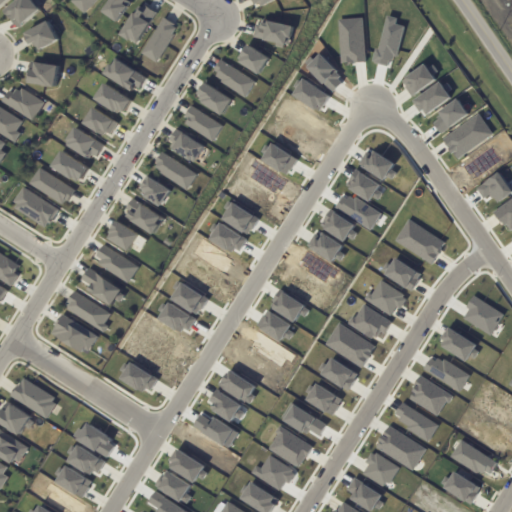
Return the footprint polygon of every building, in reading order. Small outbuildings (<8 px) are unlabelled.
[(0,0),(0,8),(12,0),(0,0)] [(18,0),(5,12),(20,29),(41,10),(31,0),(18,0)] [(74,0),(72,2),(85,14),(98,0),(74,0)] [(118,23),(133,1),(131,0),(111,0),(103,13),(118,23)] [(277,0),(253,0),(257,9),(277,0)] [(156,13),(139,5),(122,37),(139,45),(156,13)] [(157,63),(179,28),(164,18),(141,53),(157,63)] [(253,39),(288,47),(292,26),(265,21),(264,27),(256,25),(253,39)] [(27,32),(35,52),(58,43),(50,23),(27,32)] [(270,57),(247,47),(239,64),(262,74),(270,57)] [(137,94),(147,78),(115,58),(104,74),(137,94)] [(247,97),(256,81),(220,61),(211,76),(247,97)] [(58,65),(31,63),(29,84),(56,87),(58,65)] [(96,100),(124,116),(132,100),(104,84),(96,100)] [(197,98),(224,115),(233,101),(206,84),(197,98)] [(43,101),(11,87),(3,105),(35,120),(43,101)] [(182,122),(214,142),(223,126),(191,106),(182,122)] [(21,133),(17,131),(23,123),(0,107),(0,133),(14,143),(21,133)] [(117,123),(94,108),(84,124),(107,139),(117,123)] [(103,145),(76,128),(65,144),(92,162),(103,145)] [(205,148),(195,163),(173,150),(174,148),(171,146),(173,143),(169,141),(176,129),(205,148)] [(479,140),(476,135),(451,151),(455,157),(479,140)] [(0,160),(8,144),(0,139),(0,160)] [(506,153),(502,148),(481,164),(485,170),(506,153)] [(90,169),(62,151),(53,167),(80,184),(90,169)] [(198,175),(162,153),(152,168),(189,190),(198,175)] [(68,204),(75,187),(37,171),(30,188),(68,204)] [(171,190),(148,178),(140,194),(163,206),(171,190)] [(58,210),(53,219),(54,220),(51,225),(49,224),(46,228),(16,209),(18,205),(14,203),(23,188),(58,210)] [(511,199),(494,211),(507,232),(511,229),(511,199)] [(155,234),(164,218),(132,200),(123,216),(155,234)] [(445,244),(408,220),(395,241),(431,265),(445,244)] [(139,268),(105,247),(95,264),(129,284),(139,268)] [(0,255),(19,267),(15,274),(18,276),(12,286),(0,278),(0,255)] [(422,275),(396,259),(386,275),(412,291),(422,275)] [(123,290),(89,270),(80,284),(114,305),(123,290)] [(65,308),(102,332),(112,316),(75,292),(65,308)] [(98,337),(63,316),(52,334),(87,355),(98,337)] [(477,345),(451,329),(441,345),(467,362),(477,345)] [(11,399),(48,418),(58,398),(21,380),(11,399)] [(28,430),(35,418),(7,403),(0,415),(0,423),(21,435),(25,428),(28,430)] [(426,450),(389,427),(376,448),(413,471),(426,450)] [(28,446),(0,431),(0,456),(19,466),(28,446)] [(0,488),(2,489),(8,477),(3,475),(8,466),(0,462),(0,488)] [(445,489),(471,505),(481,488),(455,472),(445,489)] [(270,511),(279,500),(253,483),(242,499),(261,511),(270,511)]
